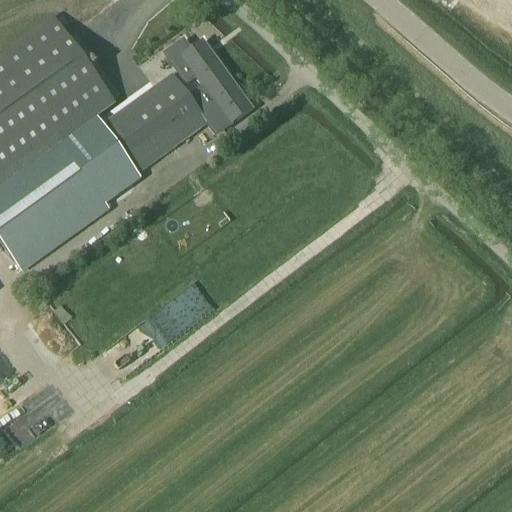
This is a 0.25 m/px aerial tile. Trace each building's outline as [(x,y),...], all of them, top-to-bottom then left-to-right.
[(0,245),(21,275),(109,211),(62,146),(59,142),(111,104),(52,21),(0,58),(0,245)] [(181,61),(204,92),(216,85),(210,76),(220,68),(203,46),(181,61)] [(250,110),(220,68),(210,76),(216,85),(204,92),(191,102),(203,119),(216,109),(229,126),(250,110)] [(208,126),(203,119),(191,102),(172,76),(106,124),(142,174),(208,126)] [(84,130),(66,142),(113,207),(130,195),(84,130)] [(0,360),(0,414),(6,411),(0,401),(0,386),(11,380),(0,360)]
